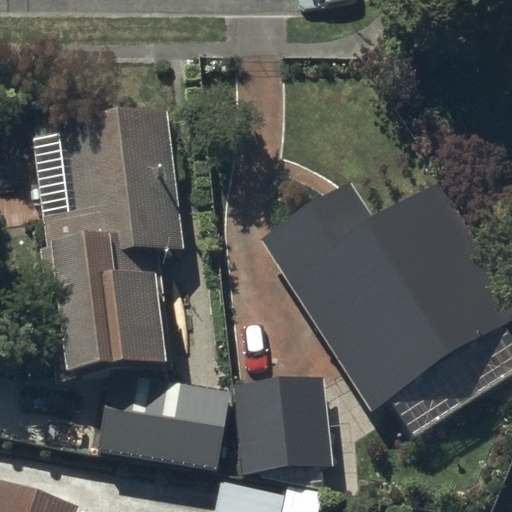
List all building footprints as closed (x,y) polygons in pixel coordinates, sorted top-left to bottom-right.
[(35,143),(46,227),(40,228),(62,392),(170,378),(154,263),(184,260),(166,126),(35,143)] [(349,194),(261,251),(374,424),(511,337),(511,314),(435,195),(376,236),(349,194)] [(321,386),(238,397),(248,485),(332,476),(321,386)] [(219,481),(232,406),(114,389),(101,462),(219,481)] [(356,434),(329,437),(333,475),(360,472),(356,434)] [(282,511),(284,505),(221,492),(217,511),(282,511)] [(54,511),(0,493),(0,511),(54,511)] [(320,511),(322,502),(287,497),(284,511),(320,511)]
